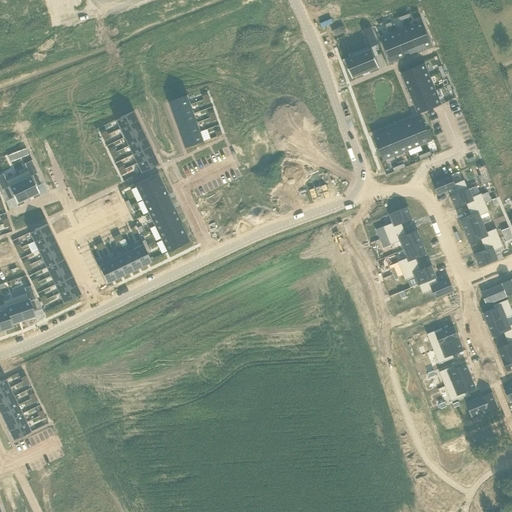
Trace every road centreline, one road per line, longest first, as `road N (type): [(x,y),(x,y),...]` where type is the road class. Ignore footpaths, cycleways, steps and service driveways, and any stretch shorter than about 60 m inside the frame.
road 1 (residential): [(511,263),(461,282),(428,198),(405,188),(360,189)]
road 2 (residential): [(294,0),(360,169),(360,189)]
road 3 (residential): [(360,189),(210,255)]
road 4 (residential): [(210,255),(98,308)]
